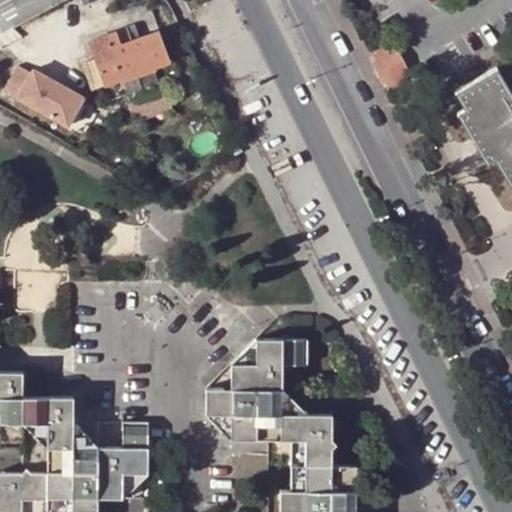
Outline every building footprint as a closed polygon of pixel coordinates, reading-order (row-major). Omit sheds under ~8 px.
[(105,85),(122,79),(120,74),(152,62),(155,66),(170,61),(158,30),(131,40),(126,28),(88,42),(105,85)] [(369,55),(379,74),(383,72),(386,78),(409,67),(393,35),(370,47),(373,53),(369,55)] [(155,69),(155,66),(152,62),(120,74),(122,79),(124,81),(155,69)] [(6,90),(70,124),(85,95),(34,68),(33,72),(19,65),(6,90)] [(456,92),(465,108),(494,157),(511,186),(511,93),(497,68),(456,92)] [(127,101),(134,120),(172,106),(165,88),(127,101)] [(487,161),(494,157),(465,108),(457,112),(487,161)] [(0,425),(12,425),(17,431),(24,426),(24,475),(0,474),(0,511),(148,511),(149,429),(125,428),(125,454),(99,455),(98,477),(75,476),(75,454),(76,417),(76,403),(24,402),(24,377),(0,376),(0,327),(0,328),(1,301),(0,300),(0,425)] [(334,511),(334,497),(361,497),(361,470),(335,469),(336,421),(320,421),(285,420),(285,395),(285,370),(310,370),(309,345),(260,345),(259,369),(235,369),(234,395),(210,394),(209,420),(234,421),(235,446),(295,446),(295,496),(285,496),(285,511),(334,511)]
